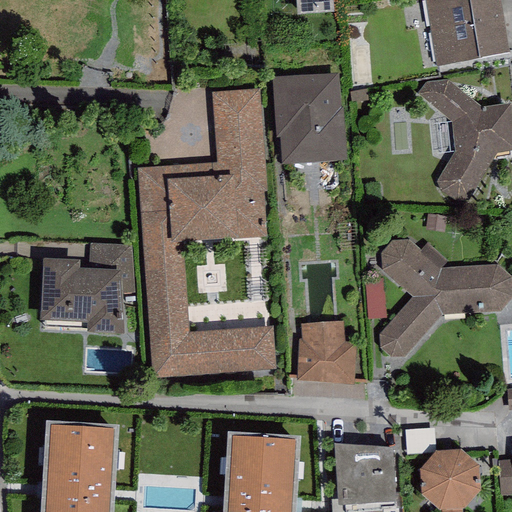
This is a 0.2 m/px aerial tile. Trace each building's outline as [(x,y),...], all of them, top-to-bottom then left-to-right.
[(344,0),(304,0),(306,24),(346,21),(344,0)] [(426,0),(436,65),(508,49),(500,0),(426,0)] [(338,72),(271,77),(278,162),(345,157),(338,72)] [(511,158),(511,113),(494,115),(473,99),(445,87),(434,106),(458,118),(471,134),(471,160),(458,183),(462,199),(474,205),(491,183),(500,159),(511,158)] [(259,90),(212,93),(218,173),(168,177),(167,165),(136,167),(151,376),(275,368),(272,325),(189,330),(183,239),(233,235),(233,237),(266,235),(263,190),(266,190),(259,90)] [(88,258),(44,257),(41,319),(86,320),(86,331),(124,332),(122,295),(135,295),(131,244),(89,243),(88,258)] [(511,276),(502,270),(458,272),(415,245),(397,248),(388,259),(390,278),(418,302),(385,337),(386,352),(399,363),(414,361),(447,322),(511,318),(511,317),(511,276)] [(358,329),(304,328),(302,384),(357,385),(358,329)] [(123,511),(127,431),(57,429),(54,511),(123,511)] [(305,511),(309,443),(239,440),(235,511),(305,511)] [(511,441),(511,451),(511,457),(497,459),(500,496),(511,494),(511,441)] [(403,511),(399,448),(342,452),(345,511),(403,511)] [(470,457),(446,458),(428,476),(431,500),(445,511),(478,511),(490,496),(487,471),(470,457)]
